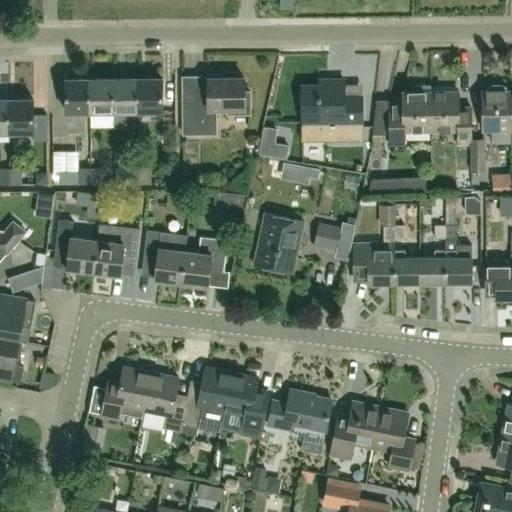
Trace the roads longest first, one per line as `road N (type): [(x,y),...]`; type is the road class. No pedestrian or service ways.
road 1 (residential): [(511,31),(0,36)]
road 2 (residential): [(66,407),(82,333),(111,308),(450,353)]
road 3 (residential): [(428,511),(450,353)]
